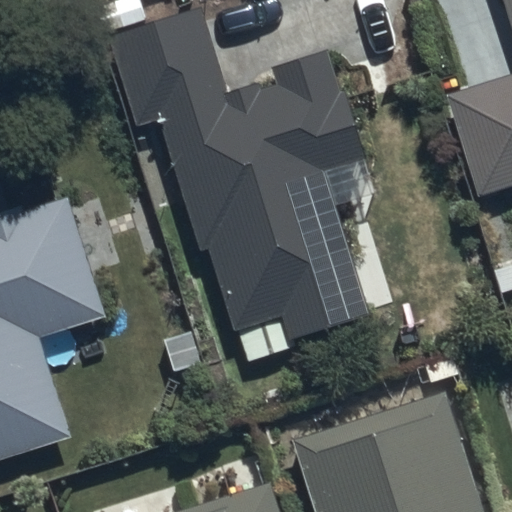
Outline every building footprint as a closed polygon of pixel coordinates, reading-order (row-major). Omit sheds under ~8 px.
[(488,200),(511,190),(511,0),(507,0),(511,13),(511,80),(451,103),(488,200)] [(139,128),(170,118),(248,359),(375,318),(338,203),(376,190),(332,54),(227,88),(202,10),(110,39),(139,128)] [(0,199),(0,459),(72,438),(39,340),(110,317),(64,178),(0,199)] [(491,511),(458,400),(293,449),(312,511),(491,511)] [(276,511),(269,486),(188,511),(276,511)]
